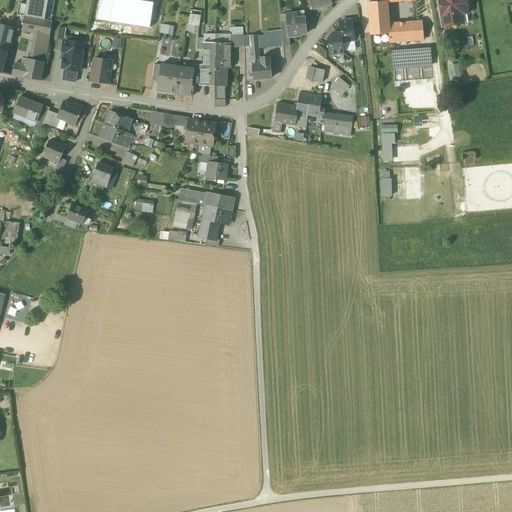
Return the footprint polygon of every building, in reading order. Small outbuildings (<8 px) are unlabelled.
[(47,0),(27,0),(26,5),(19,3),(17,15),(24,16),(44,20),(47,0)] [(150,28),(153,4),(133,1),(133,0),(101,0),(97,20),(150,28)] [(309,0),(311,8),(331,4),(330,0),(309,0)] [(425,22),(423,0),(415,0),(414,0),(416,22),(422,22),(425,22)] [(469,2),(468,0),(438,0),(442,23),(463,20),(462,14),(468,13),(467,4),(469,2)] [(368,3),(370,35),(389,34),(389,24),(387,2),(387,1),(384,2),(368,3)] [(188,13),(186,24),(199,27),(201,16),(188,13)] [(287,22),(288,37),(289,37),(296,36),(296,35),(306,34),(305,18),(297,19),(296,14),(286,15),(287,22)] [(22,31),(36,33),(50,36),(52,21),(44,20),(24,16),(22,31)] [(342,42),(343,42),(354,40),(353,28),(352,21),(340,22),(341,33),(342,42)] [(282,37),(283,46),(290,46),(289,37),(288,37),(287,22),(281,22),(282,31),(282,37)] [(389,34),(389,42),(423,40),(422,22),(416,22),(389,24),(389,34)] [(174,26),(160,24),(159,33),(172,35),(174,26)] [(198,33),(199,27),(186,24),(185,31),(198,33)] [(0,25),(0,50),(7,52),(8,53),(13,37),(17,38),(19,30),(0,25)] [(57,40),(64,41),(66,28),(59,26),(57,40)] [(233,36),(243,36),(243,28),(231,28),(232,35),(232,36),(233,36)] [(264,36),(257,36),(258,41),(263,41),(263,38),(270,38),(276,38),(282,37),(282,31),(264,32),(264,36)] [(36,33),(31,61),(45,63),(50,36),(36,33)] [(344,52),(343,42),(342,42),(341,33),(332,34),(328,39),(330,55),(337,54),(337,55),(339,57),(342,56),(344,54),(344,52)] [(200,66),(200,86),(214,86),(215,68),(215,53),(215,49),(216,43),(215,43),(215,35),(204,34),(204,38),(204,43),(203,43),(203,50),(203,66),(200,66)] [(232,36),(232,35),(216,35),(216,43),(230,43),(230,36),(232,36)] [(244,56),(251,56),(251,43),(258,43),(258,41),(257,36),(257,35),(243,36),(244,48),(244,56)] [(233,48),(244,48),(243,36),(233,36),(233,48)] [(114,38),(112,48),(121,49),(123,39),(114,38)] [(343,42),(344,52),(355,50),(354,42),(354,40),(343,42)] [(78,70),(80,70),(82,58),(84,44),(82,44),(68,42),(64,41),(63,51),(65,52),(64,60),(63,68),(65,68),(78,70)] [(263,41),(258,41),(258,43),(259,62),(261,62),(261,60),(269,60),(264,48),(263,41)] [(215,49),(215,53),(230,53),(230,48),(230,43),(216,43),(215,49)] [(259,62),(258,43),(251,43),(251,56),(252,66),(259,65),(259,62)] [(317,53),(326,61),(328,60),(328,54),(320,48),(317,53)] [(430,49),(392,52),(393,60),(393,68),(432,65),(430,49)] [(215,53),(215,68),(226,68),(231,69),(230,53),(215,53)] [(94,58),(91,81),(108,84),(111,61),(94,58)] [(41,81),(45,63),(31,61),(25,60),(24,67),(14,64),(12,75),(17,77),(41,81)] [(252,66),(253,79),(272,78),(271,64),(269,60),(261,60),(261,62),(259,62),(259,65),(252,66)] [(461,79),(459,64),(448,66),(451,81),(461,79)] [(153,77),(160,78),(161,66),(154,65),(153,77)] [(158,92),(174,94),(178,70),(171,69),(170,66),(162,65),(161,66),(160,78),(159,84),(158,92)] [(307,79),(322,83),(324,70),(309,67),(307,79)] [(63,80),(76,82),(78,70),(65,68),(63,80)] [(215,68),(214,86),(225,87),(227,87),(226,68),(215,68)] [(178,69),(178,70),(174,94),(192,97),(194,86),(192,86),(194,70),(187,69),(187,70),(183,70),(178,69)] [(330,88),(340,96),(349,86),(339,78),(330,88)] [(225,101),(225,87),(214,86),(215,94),(215,100),(218,100),(218,101),(225,101)] [(307,117),(308,115),(311,94),(299,92),(297,106),(297,115),(298,115),(307,117)] [(308,115),(322,118),(323,118),(323,113),(324,113),(324,109),(320,109),(322,96),(311,94),(308,115)] [(13,114),(37,123),(43,107),(30,102),(31,101),(20,97),(13,114)] [(66,122),(75,126),(79,117),(80,116),(79,116),(82,108),(76,105),(75,107),(63,102),(58,115),(57,117),(60,118),(67,121),(66,122)] [(296,126),(298,115),(297,115),(297,106),(277,103),(272,133),(281,135),(282,124),(296,126)] [(40,130),(42,126),(48,111),(48,109),(43,107),(37,123),(35,128),(39,129),(40,130)] [(58,115),(48,111),(42,126),(55,131),(60,118),(57,117),(58,115)] [(162,126),(164,114),(152,112),(150,124),(162,126)] [(109,113),(104,125),(128,133),(132,121),(109,113)] [(352,117),(324,113),(323,113),(323,118),(322,118),(321,124),(323,125),(333,126),(333,132),(332,134),(350,136),(352,117)] [(164,114),(162,126),(173,128),(174,126),(188,128),(188,124),(178,122),(179,116),(164,114)] [(369,117),(357,118),(358,128),(370,127),(369,117)] [(186,142),(199,144),(202,122),(189,121),(188,124),(188,128),(186,142)] [(215,124),(202,122),(199,144),(212,146),(215,124)] [(100,139),(123,147),(128,133),(104,125),(100,139)] [(397,125),(381,126),(381,134),(394,133),(398,133),(397,125)] [(133,135),(128,133),(123,147),(128,149),(129,146),(133,135)] [(392,144),(395,144),(394,133),(381,134),(382,145),(392,144)] [(147,138),(145,145),(152,147),(154,141),(147,138)] [(59,160),(60,160),(61,158),(66,147),(59,144),(58,145),(49,141),(42,156),(50,159),(51,156),(59,160)] [(392,161),(392,144),(382,145),(382,161),(392,161)] [(227,159),(235,160),(235,147),(227,147),(227,159)] [(121,163),(132,167),(137,157),(126,152),(121,163)] [(463,153),(464,164),(473,163),(473,153),(463,153)] [(209,163),(217,164),(218,157),(200,155),(199,162),(209,164),(209,163)] [(136,162),(145,166),(147,162),(137,157),(136,162)] [(55,169),(61,172),(67,161),(61,158),(60,160),(59,160),(55,169)] [(93,176),(109,182),(114,169),(99,163),(93,176)] [(207,178),(225,180),(227,166),(217,164),(209,163),(209,164),(207,178)] [(91,182),(106,188),(109,182),(93,176),(91,182)] [(382,179),(380,179),(381,197),(392,196),(391,179),(389,179),(382,179)] [(130,187),(158,191),(158,186),(149,185),(149,182),(134,180),(130,187)] [(196,204),(206,206),(208,194),(181,189),(178,200),(179,201),(196,204)] [(5,194),(3,199),(12,203),(14,198),(5,194)] [(208,194),(206,206),(231,210),(234,199),(208,194)] [(135,211),(152,213),(153,206),(146,205),(147,202),(136,200),(135,211)] [(173,226),(190,230),(196,204),(179,201),(173,226)] [(90,220),(85,218),(88,211),(72,204),(66,218),(67,218),(78,222),(83,224),(82,224),(88,225),(90,220)] [(229,224),(231,210),(206,206),(199,237),(207,239),(215,240),(219,222),(229,224)] [(9,220),(2,219),(3,213),(0,212),(0,243),(17,246),(20,226),(8,224),(9,220)] [(64,225),(75,229),(78,222),(67,218),(64,225)] [(169,232),(169,234),(161,233),(160,239),(168,240),(185,242),(186,234),(169,232)] [(205,245),(218,247),(219,240),(215,240),(207,239),(205,245)] [(0,496),(0,505),(10,505),(9,495),(0,496)]
